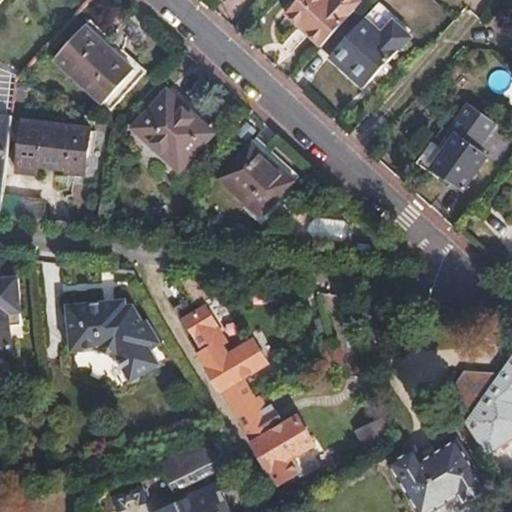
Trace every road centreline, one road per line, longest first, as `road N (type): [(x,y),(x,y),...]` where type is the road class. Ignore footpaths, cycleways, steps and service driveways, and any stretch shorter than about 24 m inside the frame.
road 1 (residential): [(480,297),(0,244)]
road 2 (residential): [(169,0),(406,215),(480,297)]
